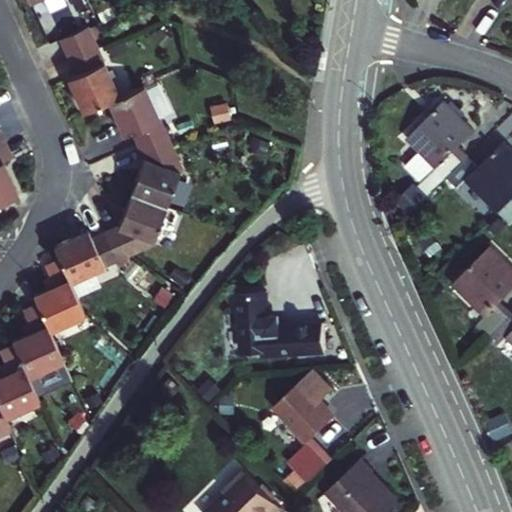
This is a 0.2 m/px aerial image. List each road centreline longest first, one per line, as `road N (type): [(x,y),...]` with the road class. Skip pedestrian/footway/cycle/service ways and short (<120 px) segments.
road 1 (unclassified): [(340,175),(276,208),(233,253),(41,511)]
road 2 (secondary): [(476,511),(359,243),(340,175)]
road 3 (residential): [(0,274),(57,187),(55,161),(0,35)]
road 4 (residential): [(511,75),(351,32)]
road 5 (secondary): [(340,175),(351,32)]
